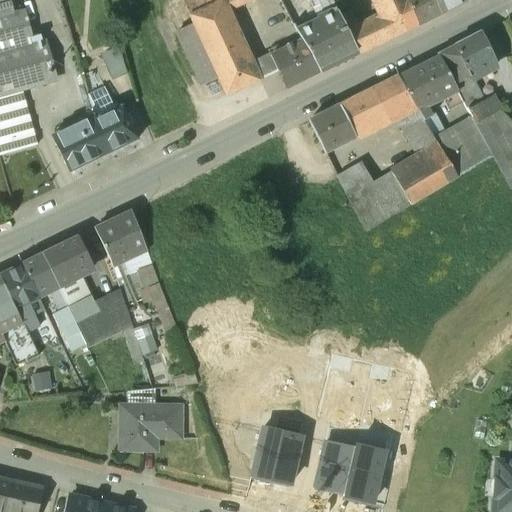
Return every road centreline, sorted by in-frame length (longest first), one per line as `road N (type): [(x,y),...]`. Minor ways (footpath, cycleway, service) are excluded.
road 1 (tertiary): [(511,4),(0,246)]
road 2 (residential): [(218,511),(0,452)]
